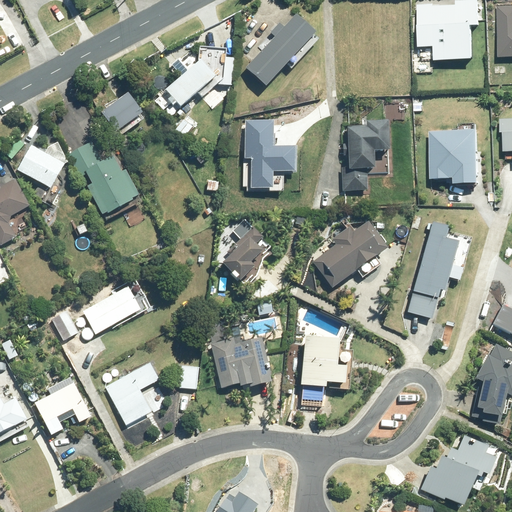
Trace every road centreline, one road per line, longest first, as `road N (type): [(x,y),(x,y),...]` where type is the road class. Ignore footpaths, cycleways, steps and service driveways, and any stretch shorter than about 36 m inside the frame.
road 1 (residential): [(315,446),(259,439),(207,447),(76,511)]
road 2 (residential): [(339,447),(400,380),(415,375),(432,388),(431,405),(398,446),(364,451)]
road 3 (secondary): [(0,101),(189,0)]
road 4 (unknown): [(439,377),(457,355),(502,208)]
